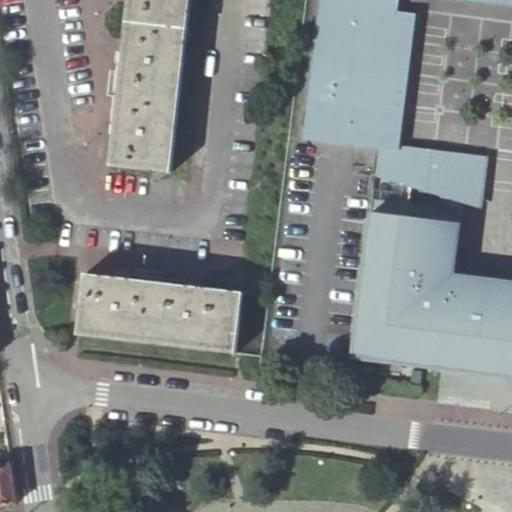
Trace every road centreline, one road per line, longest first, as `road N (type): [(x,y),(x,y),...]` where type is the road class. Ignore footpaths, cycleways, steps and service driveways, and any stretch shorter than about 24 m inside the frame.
road 1 (unclassified): [(511,450),(22,394)]
road 2 (unknown): [(301,426),(330,160)]
road 3 (residential): [(22,394),(0,241)]
